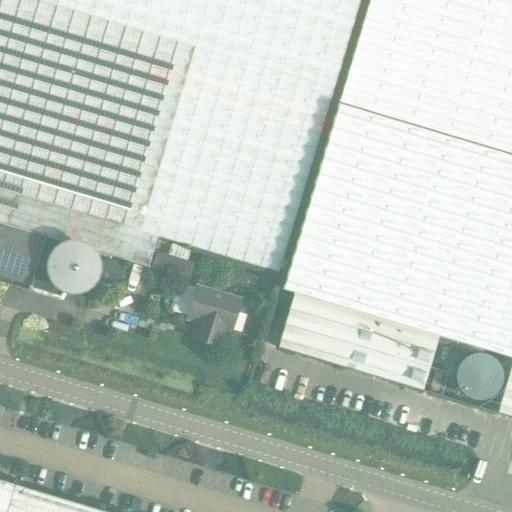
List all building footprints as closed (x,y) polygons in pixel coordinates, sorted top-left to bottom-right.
[(0,0),(0,223),(44,237),(148,268),(157,237),(277,273),(359,0),(0,0)] [(511,0),(369,0),(289,271),(284,289),(294,292),(437,335),(511,358),(511,0)] [(0,277),(29,286),(44,237),(0,223),(0,277)] [(191,338),(220,347),(226,330),(231,331),(241,300),(196,286),(187,318),(196,321),(191,338)] [(294,292),(277,348),(422,391),(437,335),(294,292)] [(511,359),(497,414),(511,418),(511,359)] [(0,511),(105,511),(14,484),(0,480),(0,511)]
